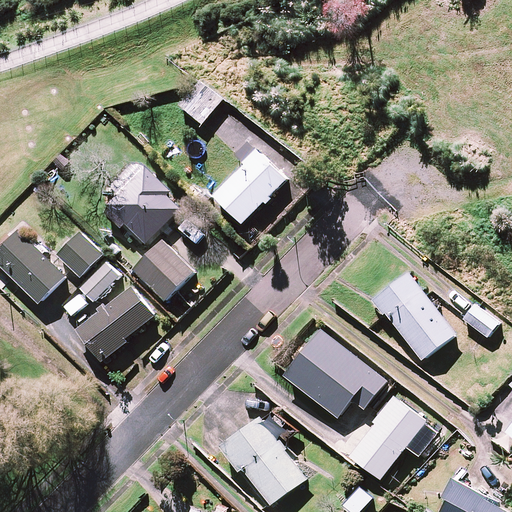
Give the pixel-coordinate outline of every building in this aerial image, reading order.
[(225,100),(203,82),(183,107),(196,117),(190,124),(200,132),(225,100)] [(275,200),(273,197),(290,181),(262,153),(218,197),(246,225),(267,203),(269,206),(275,200)] [(151,168),(107,212),(125,230),(128,227),(148,247),(184,211),(174,200),(179,196),(151,168)] [(0,254),(0,260),(17,279),(9,286),(27,304),(35,297),(43,305),(69,279),(23,232),(0,254)] [(106,256),(85,234),(62,256),(84,278),(106,256)] [(197,273),(167,242),(138,270),(168,302),(197,273)] [(123,276),(110,264),(85,290),(98,302),(123,276)] [(413,274),(377,301),(388,316),(390,314),(425,360),(459,336),(413,274)] [(209,286),(200,276),(180,295),(188,304),(209,286)] [(81,331),(107,362),(132,342),(130,339),(159,317),(135,287),(81,331)] [(501,323),(477,306),(467,321),(491,338),(501,323)] [(337,356),(319,342),(292,374),(342,415),(362,391),(330,365),(337,356)] [(388,383),(376,374),(357,397),(368,407),(388,383)] [(429,420),(400,399),(357,459),(386,480),(429,420)] [(268,419),(226,448),(245,474),(248,472),(273,506),(311,479),(268,419)] [(445,511),(511,511),(489,500),(490,497),(460,480),(450,497),(453,499),(445,511)]
